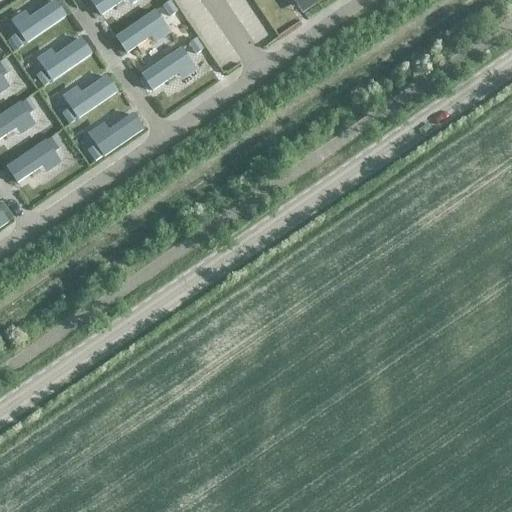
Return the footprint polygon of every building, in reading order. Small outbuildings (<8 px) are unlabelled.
[(146,0),(145,0),(98,0),(90,5),(102,22),(127,4),(131,11),(146,0)] [(320,9),(314,0),(291,0),(304,19),(320,9)] [(178,17),(170,5),(163,9),(170,21),(178,17)] [(12,26),(27,49),(68,22),(57,6),(31,22),(27,16),(12,26)] [(172,38),(156,15),(116,43),(128,59),(153,42),(157,48),(172,38)] [(24,48),(17,36),(9,41),(17,53),(24,48)] [(204,54),(196,42),(189,47),(196,59),(204,54)] [(37,64),(52,87),(93,60),(82,44),(56,60),(52,54),(37,64)] [(198,75),(182,52),(142,80),(154,96),(179,79),(183,85),(198,75)] [(11,76),(4,64),(0,66),(0,74),(4,80),(11,76)] [(50,87),(43,75),(35,80),(43,91),(50,87)] [(0,99),(10,92),(0,77),(0,99)] [(63,102),(78,125),(119,98),(108,81),(82,98),(78,92),(63,102)] [(38,114),(30,102),(23,107),(30,119),(38,114)] [(36,130),(20,107),(0,121),(0,146),(17,134),(22,140),(36,130)] [(76,124),(68,112),(61,117),(68,129),(76,124)] [(88,139),(103,162),(144,135),(133,119),(107,135),(103,129),(88,139)] [(63,151),(56,139),(49,144),(56,156),(63,151)] [(62,168),(46,145),(6,173),(18,189),(43,172),(47,178),(62,168)] [(102,162),(94,150),(87,155),(94,167),(102,162)] [(0,234),(9,229),(0,215),(0,234)]
